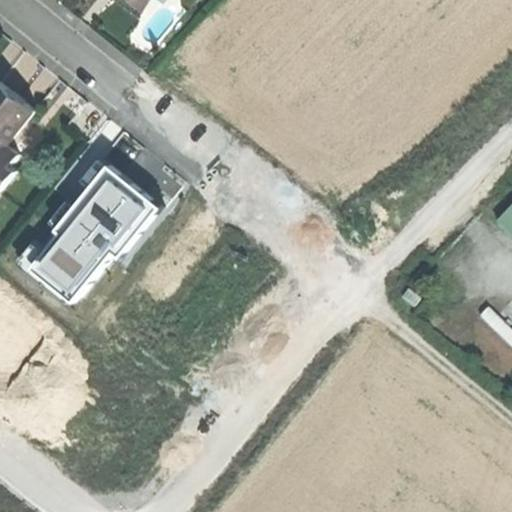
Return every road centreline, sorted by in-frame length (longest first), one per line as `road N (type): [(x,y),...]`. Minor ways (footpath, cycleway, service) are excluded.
road 1 (unknown): [(123,94),(349,296),(511,426)]
road 2 (residential): [(511,132),(349,296),(178,511)]
road 3 (residential): [(14,0),(123,94)]
